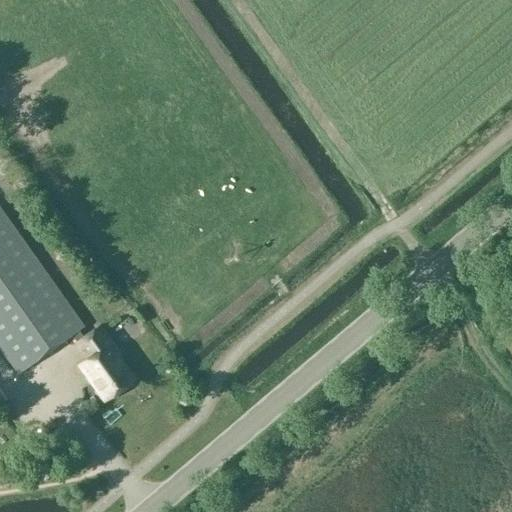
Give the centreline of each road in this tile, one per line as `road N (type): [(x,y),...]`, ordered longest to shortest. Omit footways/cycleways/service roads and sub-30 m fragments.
road 1 (secondary): [(148,511),(511,203)]
road 2 (track): [(431,271),(237,0)]
